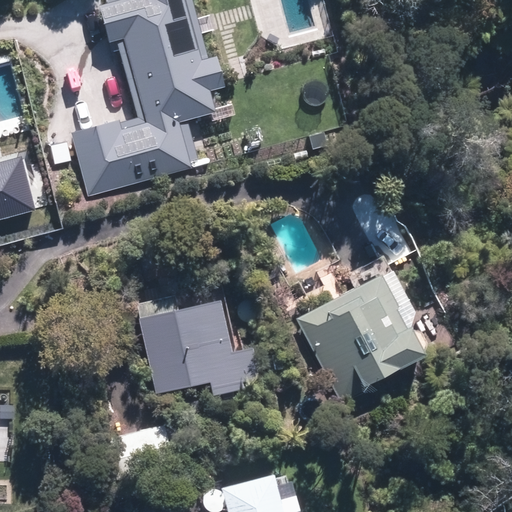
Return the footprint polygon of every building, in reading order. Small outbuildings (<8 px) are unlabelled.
[(211,113),(204,90),(219,86),(211,59),(197,63),(178,0),(134,0),(100,10),(111,48),(124,45),(148,131),(211,113)] [(424,357),(377,272),(293,318),(339,403),(424,357)] [(178,307),(176,295),(136,303),(155,395),(209,383),(211,396),(260,386),(252,347),(232,351),(221,298),(178,307)] [(171,470),(163,423),(97,434),(105,481),(171,470)] [(295,511),(285,471),(154,504),(155,511),(295,511)]
